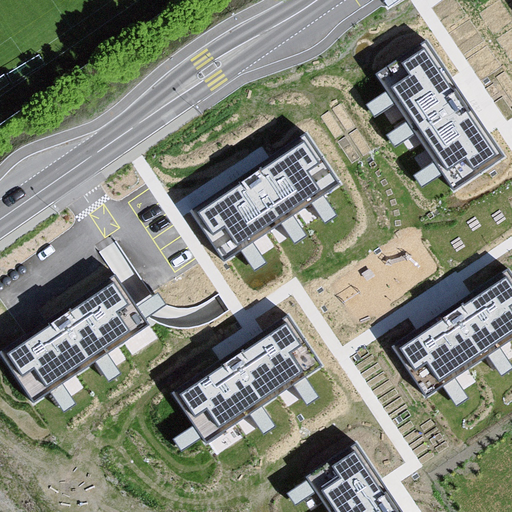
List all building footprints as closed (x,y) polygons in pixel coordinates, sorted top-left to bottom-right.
[(504,150),(427,37),(378,70),(455,183),(504,150)] [(305,129),(192,206),(225,256),(339,179),(305,129)] [(511,266),(510,263),(396,340),(430,390),(511,334),(511,266)] [(116,271),(2,348),(34,396),(148,319),(116,271)] [(288,310),(174,387),(208,436),(322,360),(288,310)] [(294,385),(304,404),(316,398),(305,379),(294,385)] [(28,438),(75,503),(111,477),(64,412),(28,438)] [(406,511),(356,438),(307,471),(335,511),(406,511)]
